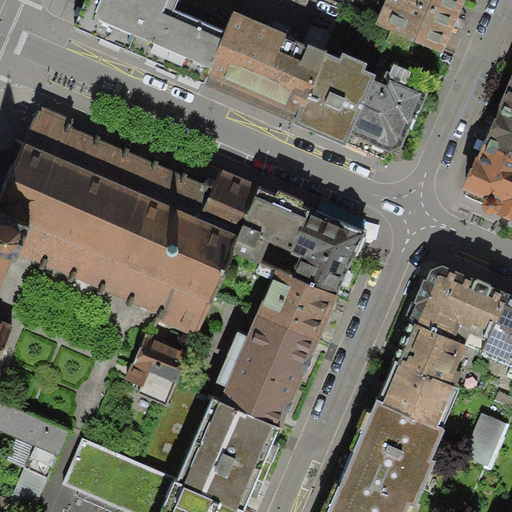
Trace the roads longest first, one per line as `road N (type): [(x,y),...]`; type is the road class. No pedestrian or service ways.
road 1 (residential): [(0,31),(416,214)]
road 2 (residential): [(416,214),(286,511)]
road 3 (residential): [(504,0),(416,214)]
